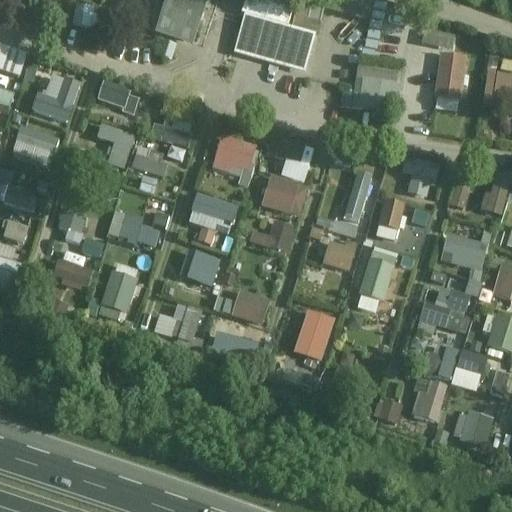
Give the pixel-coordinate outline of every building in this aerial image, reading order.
[(209,0),(166,0),(154,36),(194,49),(209,0)] [(348,0),(344,15),(370,23),(376,0),(348,0)] [(73,26),(91,30),(96,9),(77,6),(73,26)] [(315,39),(244,20),(234,56),(306,74),(315,39)] [(0,49),(0,74),(18,80),(25,58),(0,49)] [(468,60),(438,57),(434,99),(463,103),(468,60)] [(356,92),(343,91),(341,111),(362,113),(365,83),(397,86),(399,66),(358,63),(356,92)] [(511,75),(485,75),(484,109),(511,109),(511,75)] [(37,99),(32,113),(68,127),(82,90),(64,83),(56,105),(37,99)] [(0,117),(9,120),(15,95),(0,90),(0,117)] [(101,91),(97,101),(136,115),(139,104),(101,91)] [(162,117),(154,140),(187,151),(195,129),(162,117)] [(137,142),(100,130),(96,144),(113,150),(107,169),(126,175),(137,142)] [(59,145),(21,132),(15,146),(54,160),(59,145)] [(255,152),(221,141),(211,169),(229,175),(230,170),(248,176),(255,152)] [(299,146),(297,152),(279,148),(275,161),(285,164),(281,180),(306,187),(315,151),(299,146)] [(140,150),(133,170),(163,181),(170,162),(140,150)] [(401,178),(412,181),(408,198),(425,202),(429,185),(434,186),(439,170),(405,161),(401,178)] [(0,206),(4,207),(12,175),(0,171),(0,206)] [(463,172),(450,206),(469,214),(483,179),(463,172)] [(345,222),(363,226),(375,178),(356,174),(345,222)] [(502,219),(511,183),(511,177),(498,174),(491,197),(486,196),(481,213),(502,219)] [(299,189),(271,180),(261,211),(289,220),(299,189)] [(35,213),(39,200),(9,191),(5,205),(35,213)] [(230,239),(238,212),(198,199),(189,226),(230,239)] [(405,209),(384,204),(377,231),(398,236),(405,209)] [(81,254),(100,260),(106,241),(83,233),(88,218),(65,210),(59,228),(69,232),(65,241),(83,247),(81,254)] [(115,214),(109,237),(157,249),(160,237),(140,232),(143,221),(115,214)] [(10,223),(4,240),(24,247),(30,230),(10,223)] [(274,224),(270,239),(252,234),(249,246),(289,257),(296,230),(274,224)] [(320,246),(328,233),(318,227),(310,239),(320,246)] [(198,244),(212,249),(216,235),(202,231),(198,244)] [(486,250),(447,239),(440,265),(479,276),(486,250)] [(349,277),(360,248),(348,244),(345,251),(330,245),(322,267),(349,277)] [(0,286),(17,290),(22,266),(13,264),(16,249),(0,246),(0,286)] [(395,269),(398,259),(375,251),(372,261),(395,269)] [(210,294),(219,266),(195,259),(186,286),(210,294)] [(86,294),(93,273),(60,263),(54,284),(86,294)] [(382,306),(393,271),(369,264),(358,299),(382,306)] [(511,276),(500,273),(492,300),(511,305),(511,276)] [(470,304),(475,285),(434,274),(431,285),(451,290),(449,299),(470,304)] [(108,276),(102,317),(129,321),(135,280),(108,276)] [(270,307),(239,296),(230,322),(260,333),(270,307)] [(467,318),(470,306),(450,301),(447,313),(467,318)] [(333,321),(335,310),(291,303),(286,336),(300,338),(303,316),(333,321)] [(195,347),(203,313),(178,307),(174,321),(159,318),(155,337),(195,347)] [(450,316),(424,307),(417,326),(443,336),(450,316)] [(308,317),(298,357),(324,364),(334,324),(308,317)] [(216,321),(211,345),(233,351),(239,326),(216,321)] [(511,325),(496,321),(486,352),(511,359),(511,325)] [(453,383),(458,354),(432,350),(428,379),(453,383)] [(487,364),(461,355),(455,376),(481,384),(487,364)] [(496,374),(490,398),(504,401),(510,378),(496,374)] [(434,429),(445,391),(428,386),(424,400),(418,398),(411,422),(434,429)] [(380,403),(375,422),(398,428),(403,409),(380,403)] [(493,425),(468,417),(459,445),(484,453),(493,425)]
